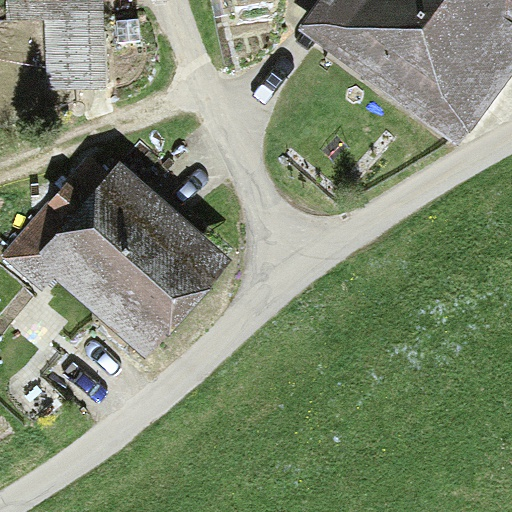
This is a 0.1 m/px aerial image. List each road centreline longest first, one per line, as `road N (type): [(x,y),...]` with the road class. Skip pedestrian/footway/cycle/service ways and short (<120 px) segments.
road 1 (unclassified): [(511,138),(283,277),(70,466),(0,508)]
road 2 (track): [(283,277),(172,0)]
